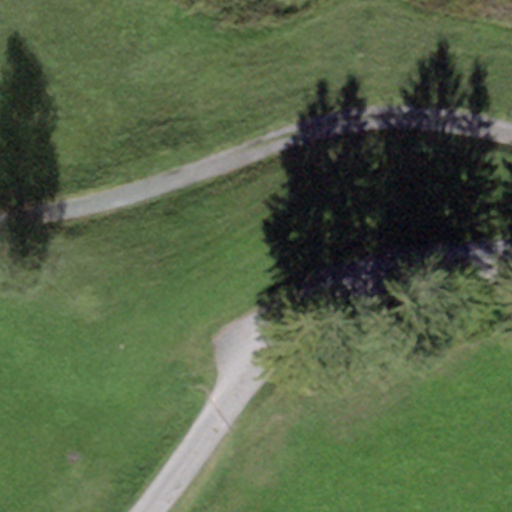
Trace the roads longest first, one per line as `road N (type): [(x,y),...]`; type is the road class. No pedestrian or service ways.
road 1 (track): [(511,139),(431,122),(326,125),(148,186),(0,218)]
road 2 (unclassified): [(511,265),(427,272),(269,349),(141,511)]
